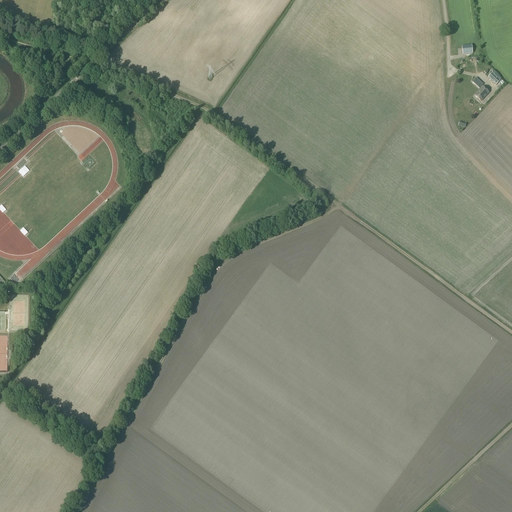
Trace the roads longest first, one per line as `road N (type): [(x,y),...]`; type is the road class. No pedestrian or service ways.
road 1 (track): [(77,511),(212,269),(342,204)]
road 2 (track): [(342,204),(213,112),(90,61)]
road 3 (unclassified): [(0,147),(158,0)]
road 4 (track): [(511,332),(342,204)]
road 5 (track): [(342,204),(446,53)]
road 6 (track): [(511,425),(421,511)]
